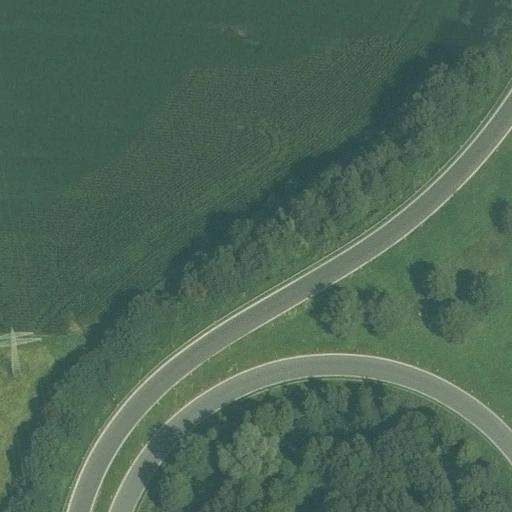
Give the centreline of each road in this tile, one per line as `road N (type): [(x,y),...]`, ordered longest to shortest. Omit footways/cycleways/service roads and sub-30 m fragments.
road 1 (motorway): [(511,129),(442,222),(338,298),(238,352),(157,418),(105,483),(95,511)]
road 2 (motorway): [(130,511),(185,450),(269,397),(345,386),(432,404),(511,463)]
